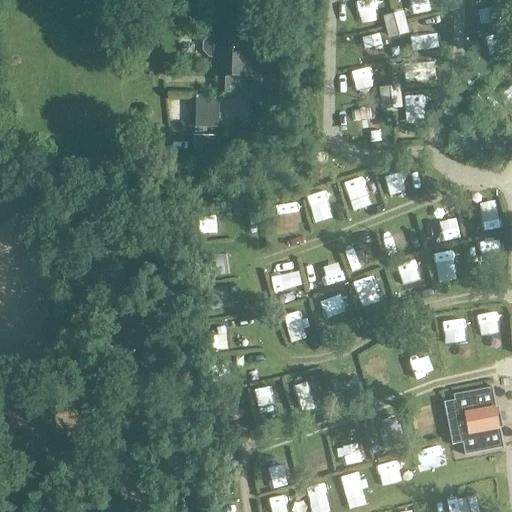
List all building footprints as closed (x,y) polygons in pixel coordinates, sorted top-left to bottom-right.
[(211,38),(204,44),(204,53),(210,59),(218,59),(218,78),(219,78),(218,94),(231,94),(231,78),(262,79),(262,53),(246,53),(247,38),(219,38),(211,38)] [(511,70),(505,64),(476,92),(511,130),(511,70)] [(448,144),(448,145),(448,147),(448,148),(449,149),(449,151),(450,152),(450,153),(451,154),(452,155),(453,156),(454,157),(455,158),(457,159),(458,159),(481,169),(483,169),(485,170),(487,170),(490,170),(492,170),(494,170),(496,169),(498,169),(500,168),(502,167),(504,166),(505,164),(507,163),(511,157),(511,130),(476,92),(469,84),(468,87),(468,91),(467,95),(466,98),(449,138),(448,140),(448,141),(448,143),(448,144)] [(196,97),(195,114),(190,114),(190,132),(195,132),(195,134),(207,134),(207,129),(219,130),(219,102),(210,102),(210,97),(196,97)] [(194,136),(194,167),(217,167),(217,136),(194,136)] [(135,156),(106,157),(107,171),(135,170),(135,156)] [(385,194),(404,190),(400,171),(380,175),(385,194)] [(345,200),(364,194),(359,178),(340,184),(345,200)] [(309,201),(314,224),(330,221),(325,197),(309,201)] [(496,203),(477,204),(478,229),(497,228),(496,203)] [(436,217),(438,241),(456,240),(455,216),(436,217)] [(437,266),(456,263),(454,246),(434,249),(437,266)] [(443,328),(447,341),(468,335),(464,322),(443,328)] [(478,324),(480,344),(499,342),(498,323),(478,324)] [(445,410),(452,446),(462,444),(464,456),(503,448),(500,429),(502,429),(498,408),(496,408),(492,389),(453,396),(455,408),(445,410)] [(437,426),(420,428),(422,439),(438,437),(437,426)] [(359,468),(340,476),(345,490),(365,482),(359,468)] [(267,483),(270,495),(290,490),(287,478),(267,483)] [(467,511),(462,488),(446,492),(449,511),(467,511)]
